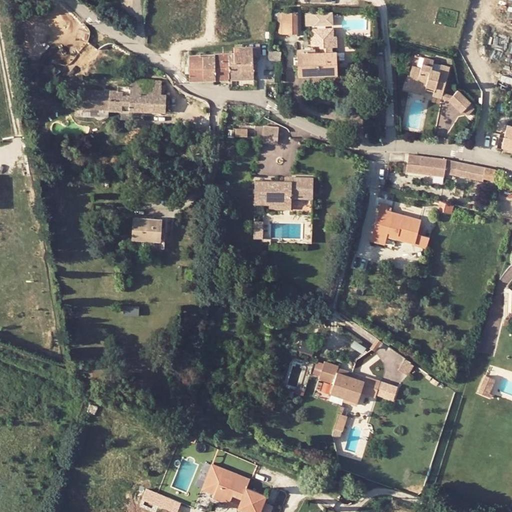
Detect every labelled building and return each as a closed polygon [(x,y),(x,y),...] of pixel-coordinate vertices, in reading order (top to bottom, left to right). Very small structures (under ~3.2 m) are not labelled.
[(295,28),(295,7),(279,7),(279,27),(295,28)] [(336,31),(331,31),(331,22),(312,22),(312,31),(309,31),(308,40),(317,39),(317,47),(314,47),(314,43),(298,44),(298,51),(298,61),(299,70),(337,69),(336,46),(331,46),(331,41),(336,41),(336,31)] [(256,41),(234,41),(234,48),(234,59),(228,59),(228,72),(253,72),(253,49),(259,49),(259,37),(256,37),(256,41)] [(190,73),(228,72),(228,59),(234,59),(234,48),(189,50),(190,73)] [(410,61),(406,78),(426,83),(426,81),(435,84),(434,90),(439,92),(448,62),(441,60),(440,66),(431,63),(433,56),(422,52),(419,64),(410,61)] [(450,63),(448,62),(439,92),(445,94),(451,89),(444,87),(450,63)] [(116,79),(116,86),(79,85),(79,103),(165,105),(165,88),(161,88),(160,74),(137,74),(137,67),(129,67),(129,80),(116,79)] [(277,73),(266,73),(266,81),(277,82),(277,73)] [(424,89),(425,87),(426,83),(406,78),(405,84),(424,89)] [(435,84),(426,81),(426,83),(425,87),(434,90),(435,84)] [(454,87),(451,89),(445,94),(456,109),(466,101),(454,87)] [(279,136),(280,121),(264,120),(263,135),(279,136)] [(494,141),(495,145),(511,149),(511,122),(500,120),(494,141)] [(503,170),(445,159),(409,155),(408,170),(445,175),(445,171),(484,180),(485,177),(502,181),(502,178),(503,170)] [(311,173),(283,171),(282,176),(254,174),(253,204),(290,205),(290,201),(290,192),(310,194),(311,173)] [(447,210),(449,199),(443,198),(441,209),(447,210)] [(380,201),(372,234),(387,238),(389,230),(399,232),(398,236),(426,243),(428,233),(424,232),(425,227),(420,226),(423,218),(388,209),(389,203),(380,201)] [(160,214),(132,211),(130,233),(139,234),(157,236),(158,226),(160,214)] [(261,222),(252,222),(252,238),(261,238),(261,222)] [(139,234),(139,243),(162,246),(164,227),(158,226),(157,236),(139,234)] [(387,238),(397,240),(398,236),(399,232),(389,230),(387,238)] [(129,243),(139,243),(139,234),(130,233),(129,243)] [(386,243),(387,238),(372,234),(371,239),(386,243)] [(336,360),(323,356),(319,371),(332,375),(329,384),(357,393),(360,384),(374,388),(375,386),(379,373),(365,368),(364,372),(335,363),(336,360)] [(375,386),(383,389),(387,376),(379,373),(375,386)] [(395,379),(387,376),(383,389),(391,391),(395,379)] [(487,395),(493,380),(484,377),(477,394),(489,399),(491,396),(487,395)] [(355,398),(357,393),(329,384),(327,388),(355,398)] [(340,418),(344,406),(336,403),(333,415),(340,418)] [(278,511),(282,506),(285,500),(264,491),(268,481),(256,475),(254,481),(241,476),(244,470),(232,465),(221,489),(233,494),(230,499),(246,506),(251,496),(252,493),(261,497),(260,500),(255,510),(260,511),(278,511)] [(256,475),(244,470),(241,476),(254,481),(256,475)] [(175,502),(181,505),(185,496),(179,493),(175,502)] [(181,505),(194,511),(198,502),(185,496),(181,505)]
